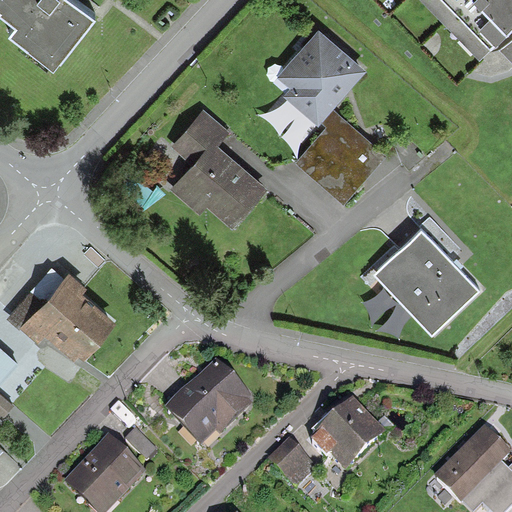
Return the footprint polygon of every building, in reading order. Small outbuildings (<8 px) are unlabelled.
[(51,64),(91,11),(75,0),(0,0),(0,12),(10,20),(4,29),(51,64)] [(511,25),(511,0),(428,0),(482,54),(511,25)] [(363,66),(318,27),(277,75),(290,86),(283,93),(322,126),(294,158),(339,196),(380,148),(329,105),(363,66)] [(511,58),(511,34),(500,47),(511,58)] [(227,127),(202,106),(171,142),(189,157),(174,175),(229,222),(264,181),(215,140),(227,127)] [(476,288),(421,231),(379,271),(434,329),(476,288)] [(110,321),(64,284),(36,320),(81,356),(110,321)] [(213,358),(163,408),(200,444),(249,394),(213,358)] [(0,388),(0,412),(7,419),(19,404),(0,388)] [(381,433),(351,400),(310,437),(340,470),(381,433)] [(140,430),(120,448),(137,466),(157,449),(140,430)] [(510,456),(485,431),(438,477),(472,511),(475,511),(483,505),(490,511),(509,511),(511,509),(511,472),(503,463),(510,456)] [(107,438),(63,482),(94,511),(102,511),(142,472),(107,438)] [(311,467),(288,445),(271,462),(295,484),(311,467)]
